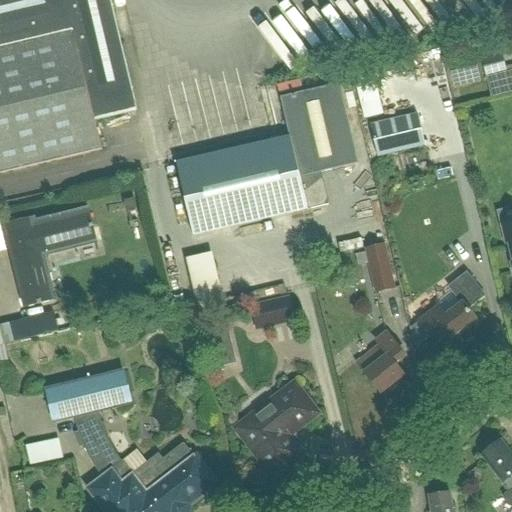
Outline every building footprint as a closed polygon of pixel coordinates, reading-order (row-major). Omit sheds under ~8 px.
[(0,0),(0,175),(100,152),(94,123),(137,113),(109,0),(0,0)] [(501,56),(482,61),(486,77),(505,72),(501,56)] [(281,99),(290,138),(176,166),(193,238),(328,206),(321,173),(357,165),(338,85),(281,99)] [(417,117),(371,127),(379,159),(425,149),(417,117)] [(3,228),(23,309),(53,302),(41,257),(94,244),(86,211),(33,224),(32,220),(3,228)] [(370,264),(378,295),(398,290),(387,245),(367,250),(368,253),(370,264)] [(205,304),(229,301),(222,250),(198,254),(205,304)] [(368,253),(356,256),(358,266),(370,264),(368,253)] [(460,306),(444,318),(437,309),(418,324),(434,345),(447,335),(451,340),(475,322),(467,311),(484,298),(466,275),(448,289),(460,305),(460,306)] [(258,332),(298,323),(292,297),(252,306),(258,332)] [(53,314),(19,322),(23,341),(58,333),(53,314)] [(230,341),(227,328),(210,332),(213,345),(230,341)] [(380,395),(403,377),(395,366),(405,358),(387,335),(376,344),(379,348),(357,365),(380,395)] [(214,482),(196,458),(185,444),(139,481),(125,462),(123,464),(116,454),(109,445),(104,435),(100,425),(96,415),(129,406),(122,375),(45,394),(52,425),(74,420),(77,430),(79,435),(74,436),(81,449),(85,447),(87,451),(98,467),(105,477),(90,489),(106,511),(187,511),(188,510),(188,506),(185,503),(214,482)] [(294,389),(252,422),(247,422),(241,427),(239,437),(244,443),(249,444),(274,477),(301,457),(289,442),(290,434),(315,416),(294,389)] [(502,484),(509,493),(505,496),(504,500),(510,507),(511,507),(511,455),(502,442),(493,449),(489,449),(485,453),(484,456),(482,458),(494,474),(496,479),(501,482),(502,484)] [(430,511),(454,511),(453,511),(452,511),(449,495),(428,499),(430,511)]
